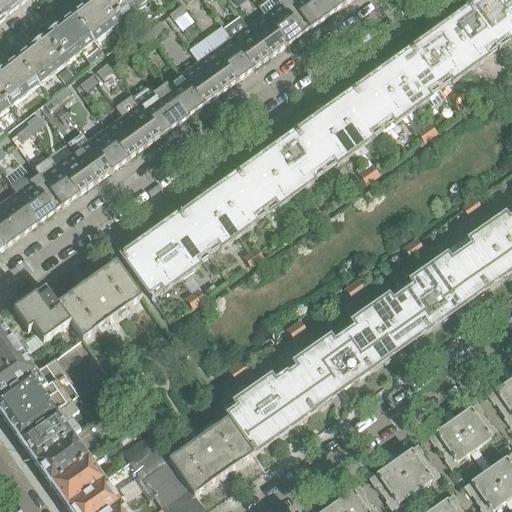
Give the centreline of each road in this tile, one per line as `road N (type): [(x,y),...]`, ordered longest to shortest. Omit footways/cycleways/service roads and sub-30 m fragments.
road 1 (residential): [(403,0),(0,289)]
road 2 (residential): [(265,511),(511,340)]
